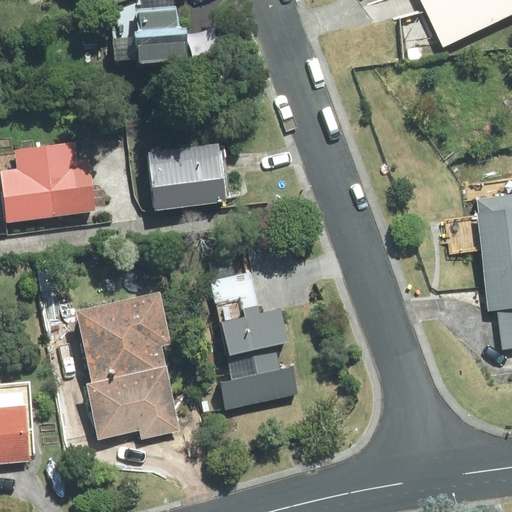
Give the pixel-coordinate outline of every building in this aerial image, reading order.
[(511,0),(417,0),(440,47),(511,12),(511,0)] [(174,26),(172,6),(128,10),(130,29),(125,29),(128,67),(180,63),(177,25),(174,26)] [(72,161),(70,142),(8,151),(11,171),(0,171),(0,202),(3,225),(92,211),(84,159),(72,161)] [(222,202),(215,145),(143,155),(151,212),(222,202)] [(485,312),(511,307),(511,193),(473,200),(475,212),(471,212),(485,312)] [(223,410),(296,394),(289,366),(277,369),(271,345),(282,343),(274,309),(254,313),(253,306),(256,305),(249,273),(208,282),(216,313),(213,313),(223,356),(248,350),(253,374),(217,382),(223,410)] [(70,312),(87,384),(81,385),(95,441),(137,432),(139,442),(178,433),(158,348),(166,347),(153,293),(70,312)] [(21,405),(0,406),(0,464),(26,462),(21,405)]
